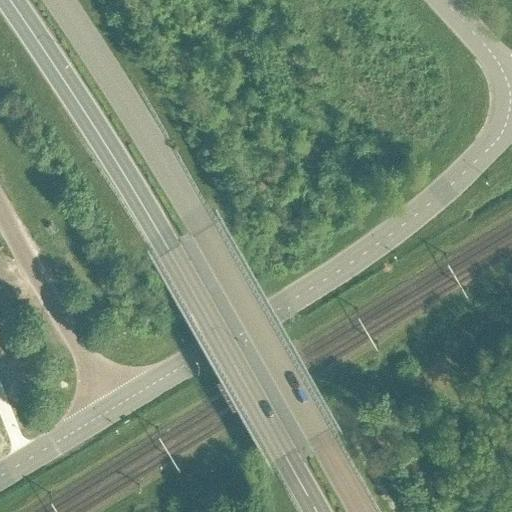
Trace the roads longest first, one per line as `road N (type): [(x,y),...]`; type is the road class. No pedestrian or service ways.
road 1 (secondary): [(9,0),(121,168),(317,511)]
road 2 (unclassified): [(362,511),(209,236),(55,0)]
road 3 (unclassified): [(510,100),(500,136),(378,242),(117,406)]
road 4 (secondary): [(0,205),(117,406)]
road 5 (unclassified): [(117,406),(0,476)]
road 6 (unclassified): [(443,0),(502,67),(510,100)]
